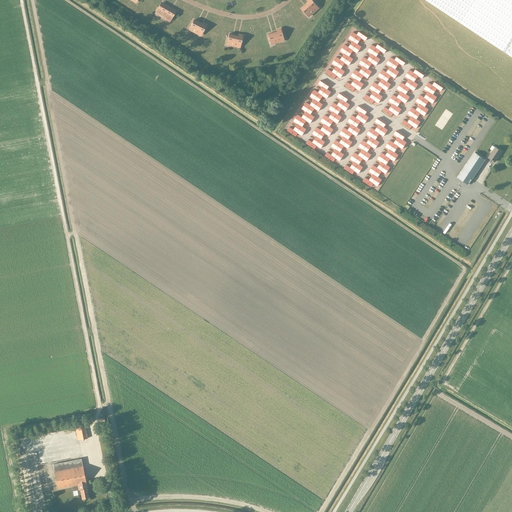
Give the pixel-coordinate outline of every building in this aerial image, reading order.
[(309,2),(307,4),(314,12),(316,10),(316,9),(318,7),(312,0),(309,0),(308,1),(309,2)] [(511,0),(425,0),(511,57),(511,0)] [(169,7),(162,3),(158,9),(157,9),(155,13),(162,17),(169,7)] [(307,4),(302,8),(309,17),(314,12),(307,4)] [(175,10),(169,7),(162,17),(170,21),(172,18),(171,18),(175,10)] [(200,23),(194,20),(189,29),(195,32),(200,23)] [(202,24),(200,23),(195,32),(198,34),(198,33),(201,35),(206,25),(203,23),(202,24)] [(277,31),(274,32),(278,42),(281,41),(280,40),(284,39),(280,29),(277,30),(277,31)] [(274,32),(268,34),(271,44),(278,42),(274,32)] [(236,35),(229,34),(227,44),(233,46),(236,35)] [(239,36),(236,35),(233,46),(237,47),(237,46),(240,47),(242,36),(239,35),(239,36)] [(502,152),(495,147),(492,145),(490,149),(493,151),(488,158),(495,162),(502,152)] [(475,153),(458,178),(463,181),(468,185),(485,159),(475,153)] [(78,440),(87,438),(85,426),(75,428),(78,440)] [(36,483),(41,482),(36,453),(19,456),(24,485),(30,484),(31,489),(37,488),(36,483)] [(86,483),(82,465),(83,465),(81,458),(53,464),(54,470),(55,470),(58,489),(78,485),(79,490),(77,490),(78,495),(81,494),(82,499),(89,497),(87,488),(86,488),(85,483),(86,483)]
